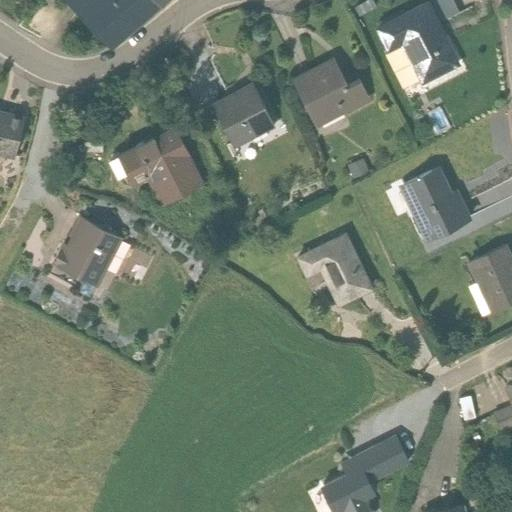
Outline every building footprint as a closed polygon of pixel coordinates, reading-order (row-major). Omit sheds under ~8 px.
[(141,22),(120,0),(67,0),(109,47),(141,22)] [(120,0),(141,22),(161,4),(157,0),(120,0)] [(457,63),(427,1),(373,26),(385,51),(401,43),(419,83),(457,63)] [(333,57),(291,77),(314,125),(368,98),(357,75),(345,81),(333,57)] [(274,123),(252,80),(210,100),(232,144),(274,123)] [(25,117),(0,109),(0,153),(14,157),(25,117)] [(176,121),(117,149),(133,182),(147,176),(159,202),(204,181),(176,121)] [(450,189),(438,164),(398,182),(423,238),(471,217),(457,186),(450,189)] [(122,238),(81,214),(65,241),(63,239),(52,258),(96,283),(122,238)] [(345,229),(294,252),(304,274),(320,267),(336,302),(372,286),(345,229)] [(511,300),(511,262),(503,243),(465,261),(488,311),(511,300)] [(511,381),(503,385),(511,404),(511,406),(511,381)] [(511,427),(511,406),(511,404),(492,411),(501,432),(511,427)] [(393,437),(338,463),(344,475),(319,486),(331,511),(340,511),(343,511),(370,511),(365,500),(376,495),(369,481),(406,464),(393,437)]
